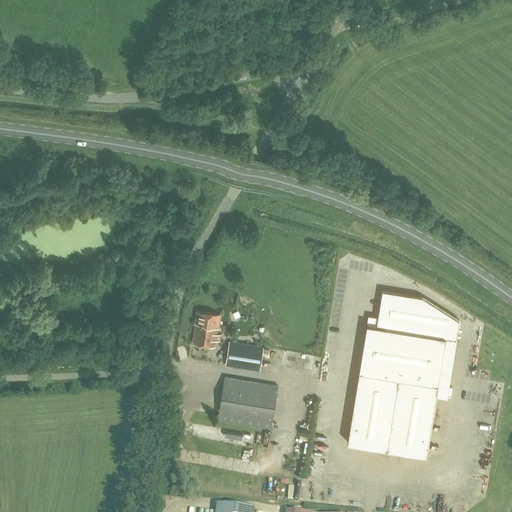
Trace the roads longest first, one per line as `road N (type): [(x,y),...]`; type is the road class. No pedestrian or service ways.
road 1 (primary): [(511,298),(422,241),(327,198),(199,161),(0,131)]
road 2 (tertiary): [(164,373),(192,264),(298,89)]
road 3 (unclassified): [(298,89),(268,73),(125,99),(0,88)]
road 4 (unknown): [(374,478),(449,472),(459,461),(459,358)]
road 5 (unknown): [(164,373),(201,369),(339,387)]
road 6 (unclassified): [(164,373),(0,381)]
road 7 (tertiary): [(138,511),(164,373)]
road 8 (unclassified): [(341,15),(366,28),(458,0)]
